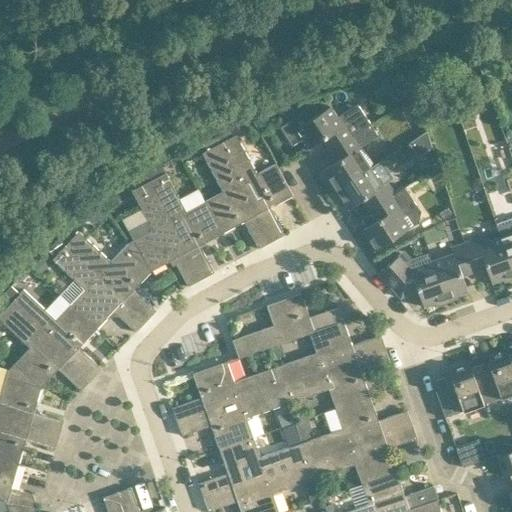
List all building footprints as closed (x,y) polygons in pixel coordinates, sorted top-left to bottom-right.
[(470,87),(466,106),(483,110),(485,100),(487,90),(470,87)] [(328,137),(335,147),(370,123),(357,102),(337,115),(331,106),(302,125),(295,114),(280,124),(293,144),(303,138),(310,148),(328,137)] [(328,181),(334,190),(370,166),(379,161),(367,142),(378,135),(370,123),(335,147),(342,158),(324,170),(330,180),(328,181)] [(237,134),(219,143),(272,241),(285,234),(271,207),(293,195),(276,163),(257,173),(237,134)] [(216,137),(202,144),(206,151),(219,143),(216,137)] [(223,191),(205,201),(222,233),(244,221),(259,248),(272,241),(219,143),(206,151),(202,152),(223,191)] [(162,164),(144,173),(149,181),(166,172),(162,164)] [(367,197),(374,207),(395,193),(387,182),(382,185),(370,166),(334,190),(341,200),(342,199),(349,209),(367,197)] [(166,172),(149,181),(201,279),(215,272),(200,245),(222,233),(205,201),(187,211),(166,172)] [(147,219),(128,229),(133,239),(129,242),(152,271),(174,259),(188,286),(201,279),(149,181),(132,190),(141,206),(147,219)] [(381,218),(363,230),(370,240),(368,242),(374,251),(391,240),(410,228),(418,222),(421,211),(405,187),(404,188),(395,193),(374,207),(381,218)] [(106,208),(119,200),(113,190),(100,198),(106,208)] [(84,215),(94,224),(107,210),(97,201),(84,215)] [(121,216),(128,229),(147,219),(141,206),(121,216)] [(448,208),(440,213),(444,219),(452,214),(448,208)] [(511,217),(496,223),(501,237),(511,268),(511,217)] [(79,231),(66,245),(147,321),(157,310),(135,289),(152,271),(129,242),(111,261),(79,231)] [(478,238),(465,243),(473,266),(485,262),(493,283),(504,279),(505,281),(511,278),(511,269),(501,237),(480,244),(478,238)] [(58,239),(48,250),(55,256),(65,246),(58,239)] [(454,253),(432,260),(447,301),(458,297),(457,295),(469,291),(461,271),(473,266),(465,243),(452,247),(454,253)] [(85,289),(70,304),(97,329),(114,311),(136,332),(147,321),(66,245),(65,246),(55,256),(53,259),(73,278),(85,289)] [(394,254),(378,268),(381,271),(397,258),(394,254)] [(447,301),(432,260),(411,268),(400,255),(397,258),(381,271),(380,272),(401,297),(419,291),(424,307),(436,303),(437,304),(447,301)] [(39,257),(29,267),(37,275),(47,264),(39,257)] [(20,293),(24,289),(37,275),(29,267),(12,285),(20,293)] [(73,278),(59,293),(70,304),(85,289),(73,278)] [(12,285),(2,295),(11,303),(20,293),(12,285)] [(20,293),(11,303),(91,379),(102,368),(79,348),(97,329),(70,304),(56,319),(44,308),(24,289),(20,293)] [(56,319),(70,304),(59,293),(44,308),(56,319)] [(232,339),(239,358),(310,333),(309,332),(343,321),(339,307),(310,317),(301,293),(267,304),(274,325),(232,339)] [(0,327),(4,323),(30,347),(9,369),(24,377),(42,387),(51,377),(58,369),(67,377),(81,390),(91,379),(11,303),(0,314),(0,327)] [(316,352),(275,367),(281,385),(386,348),(381,334),(352,344),(343,321),(309,332),(310,333),(316,352)] [(386,348),(281,385),(288,403),(329,389),(336,408),(370,396),(362,373),(391,362),(386,348)] [(469,362),(484,404),(484,403),(502,397),(502,398),(511,394),(511,364),(506,348),(487,355),(489,361),(471,367),(469,362)] [(173,407),(178,421),(281,385),(275,367),(234,381),(227,361),(193,373),(201,397),(173,407)] [(484,404),(469,362),(449,369),(451,374),(433,381),(445,416),(464,410),(464,411),(484,404)] [(0,396),(0,416),(60,434),(64,420),(35,411),(42,387),(9,369),(1,397),(0,396)] [(211,425),(220,449),(254,437),(247,417),(288,403),(281,385),(178,421),(183,435),(211,425)] [(302,442),(308,460),(412,424),(408,410),(378,420),(370,396),(336,408),(343,428),(310,439),(302,442)] [(0,457),(19,464),(26,440),(55,449),(60,434),(0,416),(0,457)] [(308,418),(295,423),(302,442),(310,439),(308,434),(311,428),(308,418)] [(412,424),(308,460),(314,478),(356,464),(362,484),(396,472),(388,448),(417,438),(412,424)] [(199,482),(204,497),(308,460),(302,442),(260,456),(254,437),(220,449),(228,472),(199,482)] [(470,449),(458,453),(463,466),(474,462),(470,449)] [(511,492),(510,493),(510,494),(511,492),(511,449),(496,455),(504,476),(509,474),(511,481),(511,492)] [(0,500),(6,502),(9,509),(9,511),(28,511),(39,508),(34,494),(12,488),(19,464),(0,457),(0,500)] [(238,501),(241,511),(279,511),(273,493),(314,478),(308,460),(204,497),(209,511),(238,501)] [(343,511),(403,511),(420,506),(437,500),(439,499),(434,485),(404,495),(396,472),(362,484),(369,503),(343,511)] [(124,511),(167,511),(166,507),(151,511),(140,511),(132,487),(117,492),(124,511)] [(310,490),(307,491),(311,501),(321,498),(317,488),(310,490)] [(108,511),(124,511),(117,492),(103,496),(108,511)] [(0,500),(0,511),(9,509),(6,502),(0,500)] [(441,511),(437,500),(420,506),(421,511),(441,511)]
